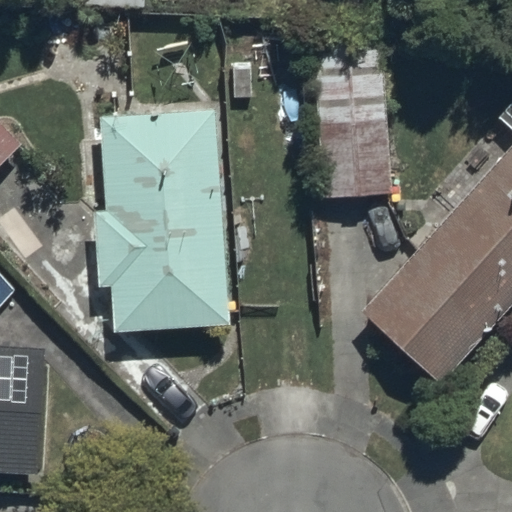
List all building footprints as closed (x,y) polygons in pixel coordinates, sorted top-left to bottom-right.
[(311,36),(321,192),(390,188),(381,32),(311,36)] [(229,318),(213,103),(97,111),(104,205),(94,206),(100,280),(110,279),(114,326),(229,318)] [(0,153),(15,139),(0,122),(0,153)] [(511,139),(364,307),(446,378),(511,303),(511,139)] [(0,468),(37,471),(44,343),(0,340),(0,468)]
